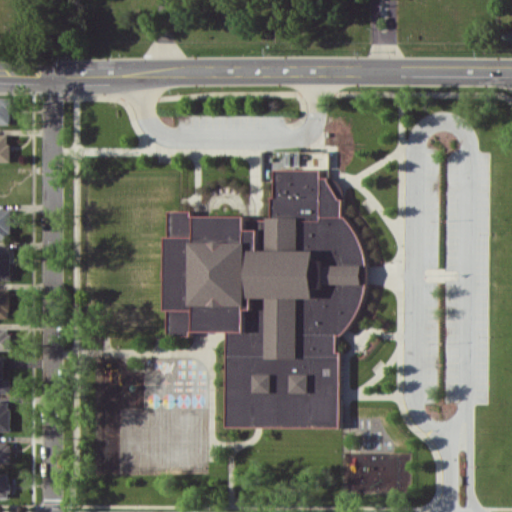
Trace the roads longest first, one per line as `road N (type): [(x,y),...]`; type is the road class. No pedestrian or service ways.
road 1 (tertiary): [(0,76),(511,71)]
road 2 (residential): [(53,76),(52,511)]
